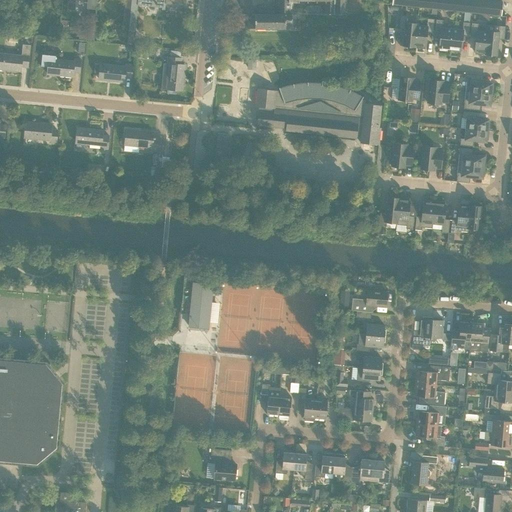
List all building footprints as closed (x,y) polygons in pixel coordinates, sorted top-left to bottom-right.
[(128,0),(125,0),(123,30),(129,30),(132,0),(128,0)] [(129,30),(129,31),(136,31),(138,5),(148,6),(148,2),(156,3),(156,0),(138,0),(138,1),(132,0),(129,30)] [(156,0),(156,3),(160,4),(163,5),(162,8),(162,10),(165,10),(166,3),(181,5),(181,0),(156,0)] [(248,15),(248,29),(285,30),(285,25),(292,25),(292,12),(292,3),(299,4),(299,0),(307,1),(307,3),(309,3),(309,1),(315,1),(315,3),(318,3),(318,1),(325,1),(325,3),(326,3),(325,15),(345,15),(345,0),(278,0),(278,16),(248,15)] [(444,0),(436,0),(436,9),(443,10),(444,0)] [(480,0),(472,0),(472,13),(479,14),(480,0)] [(503,2),(481,0),(480,0),(479,14),(501,16),(503,2)] [(415,47),(415,46),(417,25),(417,24),(407,23),(407,17),(401,16),(399,29),(405,30),(404,46),(415,47)] [(417,25),(415,46),(417,46),(417,48),(425,49),(425,47),(426,47),(427,32),(433,32),(434,19),(428,19),(427,26),(417,25)] [(450,49),(452,29),(442,28),(443,20),(436,20),(435,33),(441,33),(439,48),(440,48),(440,50),(447,51),(447,49),(450,49)] [(452,29),(450,49),(453,49),(453,51),(460,52),(460,50),(461,50),(463,36),(469,36),(470,23),(463,22),(463,30),(452,29)] [(483,53),(485,53),(488,33),(488,31),(488,25),(472,23),(471,36),(477,37),(475,52),(476,52),(476,54),(483,55),(483,53)] [(488,33),(485,53),(485,54),(497,55),(498,39),(504,40),(505,27),(499,26),(498,32),(488,31),(488,33)] [(20,67),(27,68),(30,44),(22,44),(21,55),(0,52),(0,70),(20,72),(20,67)] [(74,60),(74,62),(55,60),(55,57),(41,55),(40,67),(47,68),(46,75),(73,78),(73,73),(79,74),(80,61),(74,60)] [(164,63),(161,89),(183,91),(185,65),(180,65),(181,59),(170,58),(168,58),(167,64),(164,63)] [(95,63),(94,73),(100,73),(99,79),(125,82),(125,78),(130,79),(131,66),(125,65),(125,67),(95,63)] [(466,92),(493,95),(494,86),(492,86),(492,83),(480,82),(481,76),(468,75),(466,92)] [(393,88),(392,99),(398,100),(412,101),(412,99),(418,99),(420,82),(409,80),(409,78),(401,77),(399,88),(393,88)] [(430,80),(427,103),(441,104),(442,102),(448,102),(449,85),(438,83),(439,81),(430,80)] [(380,106),(364,105),(365,101),(361,101),(364,96),(363,96),(362,98),(350,91),(351,90),(350,89),(349,91),(336,87),(337,85),(336,85),(336,86),(322,84),(322,82),(321,84),(308,83),(307,82),(307,83),(293,85),(293,83),(292,83),(292,85),(279,89),(279,87),(278,87),(279,92),(257,89),(255,107),(258,108),(257,125),(286,129),(285,131),(361,139),(360,144),(378,146),(380,129),(378,129),(380,106)] [(493,95),(466,92),(464,108),(480,110),(481,104),(490,105),(490,103),(492,103),(493,95)] [(467,128),(489,131),(490,122),(488,122),(488,120),(476,119),(477,113),(464,111),(463,118),(468,118),(467,128)] [(441,117),(440,125),(448,126),(449,118),(441,117)] [(49,143),(56,144),(57,132),(51,131),(51,126),(26,123),(24,138),(49,141),(49,143)] [(247,133),(247,124),(231,123),(231,133),(247,133)] [(100,149),(107,149),(109,136),(103,136),(103,131),(77,128),(75,144),(100,146),(100,149)] [(489,131),(467,128),(466,139),(461,138),(460,145),(473,146),(474,140),(486,141),(486,139),(488,140),(489,131)] [(152,151),(160,152),(161,141),(153,140),(154,133),(126,130),(124,146),(152,148),(152,151)] [(213,171),(225,172),(229,134),(217,133),(213,171)] [(390,151),(389,159),(392,159),(391,166),(400,167),(401,164),(412,166),(414,148),(408,147),(408,145),(394,143),(393,152),(390,151)] [(421,169),(429,170),(430,167),(441,169),(443,151),(437,150),(437,148),(423,146),(421,169)] [(476,149),(460,148),(458,164),(485,167),(486,159),(484,158),(484,156),(476,155),(476,149)] [(485,167),(458,164),(456,181),(469,183),(470,177),(482,178),(482,176),(484,176),(485,167)] [(156,167),(155,178),(167,179),(168,168),(156,167)] [(397,224),(400,200),(400,199),(388,198),(387,213),(381,213),(379,226),(386,227),(386,223),(397,224)] [(400,200),(397,224),(407,225),(406,229),(413,229),(414,216),(408,216),(410,201),(409,201),(409,199),(402,198),(401,200),(400,200)] [(416,216),(415,230),(422,230),(422,227),(433,228),(433,224),(435,203),(432,203),(432,201),(425,200),(424,202),(422,217),(416,216)] [(433,224),(443,225),(442,232),(449,233),(450,220),(444,219),(445,205),(445,204),(445,202),(438,202),(438,204),(435,203),(433,224)] [(470,207),(468,207),(468,205),(460,204),(460,206),(459,206),(458,221),(452,220),(451,233),(457,234),(458,231),(468,232),(468,229),(470,207)] [(468,229),(478,230),(478,236),(484,237),(486,223),(480,223),(481,207),(470,206),(470,207),(468,229)] [(193,283),(189,326),(206,328),(207,322),(209,323),(211,303),(209,303),(210,285),(193,283)] [(387,293),(367,291),(366,300),(352,299),(351,311),(371,313),(372,306),(386,307),(387,293)] [(357,312),(356,321),(370,323),(371,313),(357,312)] [(412,344),(412,349),(420,350),(420,345),(430,346),(431,338),(432,320),(433,318),(432,318),(423,317),(423,319),(421,319),(420,332),(413,331),(412,344)] [(432,320),(431,338),(441,338),(443,321),(441,321),(442,318),(433,318),(432,320)] [(469,348),(471,323),(460,322),(459,335),(451,334),(451,341),(450,349),(458,350),(458,347),(469,348)] [(471,323),(469,348),(470,348),(469,350),(480,351),(480,352),(487,353),(489,338),(482,337),(483,324),(471,323)] [(366,335),(383,337),(384,326),(367,324),(366,335)] [(508,352),(509,344),(510,327),(500,326),(499,336),(491,335),(489,351),(508,352)] [(383,347),(383,337),(366,335),(359,335),(358,344),(357,344),(356,351),(369,352),(369,346),(383,347)] [(409,359),(412,347),(405,345),(403,358),(409,359)] [(346,350),(336,349),(336,357),(345,358),(346,350)] [(369,352),(356,351),(355,360),(358,361),(357,367),(381,369),(381,359),(368,357),(369,352)] [(29,367),(30,357),(0,355),(0,378),(3,379),(4,367),(12,368),(12,372),(17,373),(17,375),(20,375),(21,367),(29,367)] [(439,364),(439,357),(429,356),(429,364),(439,364)] [(416,384),(435,385),(436,379),(449,381),(450,367),(442,366),(442,367),(430,366),(430,373),(417,371),(416,384)] [(352,368),(351,380),(356,380),(356,381),(365,382),(365,379),(380,380),(381,369),(357,367),(357,368),(352,368)] [(501,371),(488,369),(487,384),(495,385),(495,391),(511,392),(511,381),(500,380),(501,371)] [(291,382),(299,383),(301,371),(292,370),(291,382)] [(336,386),(348,387),(348,380),(343,380),(344,372),(337,371),(336,386)] [(435,385),(416,384),(415,396),(427,397),(427,404),(444,406),(445,393),(435,392),(435,385)] [(278,416),(280,396),(280,390),(269,389),(269,385),(262,385),(261,400),(268,400),(266,415),(278,416)] [(315,419),(316,400),(305,399),(306,389),(299,389),(298,404),(304,404),(303,418),(304,418),(304,420),(314,421),(314,419),(315,419)] [(354,409),(373,411),(374,400),(365,399),(365,392),(349,390),(349,394),(352,398),(354,398),(354,409)] [(511,392),(495,391),(494,397),(486,396),(484,415),(497,416),(498,402),(511,403),(511,392)] [(280,396),(278,416),(279,416),(279,418),(289,419),(289,417),(291,397),(280,396)] [(316,400),(315,419),(326,420),(328,401),(316,400)] [(418,412),(417,424),(437,426),(438,413),(443,414),(444,407),(432,406),(431,413),(418,412)] [(373,411),(354,409),(338,408),(337,412),(337,415),(345,415),(345,419),(353,419),(352,421),(372,422),(373,411)] [(465,420),(477,422),(478,415),(466,414),(465,420)] [(454,424),(454,426),(462,427),(463,419),(461,419),(454,424)] [(492,433),(511,435),(511,432),(511,422),(494,421),(493,432),(492,433)] [(437,426),(417,424),(416,436),(430,437),(429,445),(444,446),(445,437),(440,437),(441,426),(437,426)] [(492,433),(493,432),(485,431),(485,440),(492,441),(491,445),(511,447),(511,435),(492,433)] [(214,479),(235,481),(236,465),(230,465),(231,451),(211,449),(210,464),(215,464),(214,479)] [(405,459),(413,459),(414,451),(406,451),(405,459)] [(294,470),(295,454),(283,453),(283,462),(276,462),(275,474),(287,475),(287,470),(294,470)] [(332,478),(334,454),(324,453),(323,456),(322,456),(321,466),(315,465),(314,477),(332,478)] [(295,454),(294,470),(300,471),(300,476),(305,476),(304,480),(311,481),(312,465),(306,464),(307,455),(295,454)] [(351,483),(353,468),(345,468),(346,458),(344,458),(345,455),(334,454),(332,478),(343,479),(343,482),(351,483)] [(425,485),(426,478),(427,478),(429,476),(430,472),(428,470),(427,469),(427,463),(436,464),(437,457),(422,456),(422,463),(414,462),(412,484),(425,485)] [(487,459),(469,457),(469,467),(478,468),(478,476),(483,476),(482,481),(502,483),(504,469),(486,468),(487,459)] [(353,468),(351,483),(360,484),(360,476),(371,477),(373,461),(361,460),(360,469),(353,468)] [(373,461),(371,477),(378,477),(378,482),(389,483),(390,472),(384,471),(384,462),(373,461)] [(501,496),(490,495),(491,489),(474,487),(474,497),(486,498),(484,511),(499,511),(500,500),(501,500),(501,496)] [(430,494),(429,501),(445,502),(446,496),(430,494)] [(71,501),(71,498),(51,497),(50,509),(56,510),(55,511),(80,511),(81,501),(71,501)] [(407,511),(420,511),(425,511),(427,501),(408,499),(407,511)]
